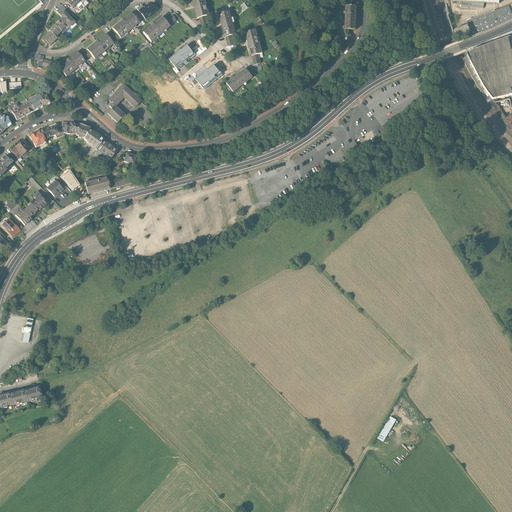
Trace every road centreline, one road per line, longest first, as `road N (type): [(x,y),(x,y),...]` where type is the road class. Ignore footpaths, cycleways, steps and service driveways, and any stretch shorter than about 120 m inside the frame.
road 1 (primary): [(511,27),(380,79),(283,150),(76,213),(17,259),(0,299)]
road 2 (tertiary): [(363,0),(367,19),(355,45),(298,97),(221,140),(132,147),(77,105)]
road 3 (track): [(304,253),(96,367),(0,388)]
road 4 (track): [(330,511),(413,364),(304,253)]
road 5 (track): [(96,367),(236,511)]
road 6 (residential): [(30,46),(66,50),(136,0)]
